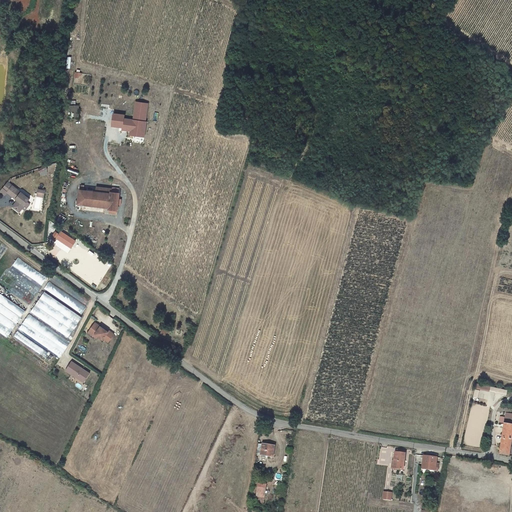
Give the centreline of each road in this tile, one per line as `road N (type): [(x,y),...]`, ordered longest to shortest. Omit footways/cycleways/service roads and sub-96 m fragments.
road 1 (unclassified): [(511,460),(259,416),(0,226)]
road 2 (track): [(454,451),(511,201)]
